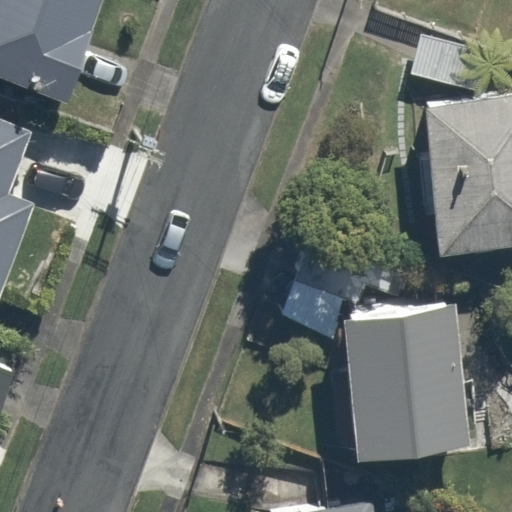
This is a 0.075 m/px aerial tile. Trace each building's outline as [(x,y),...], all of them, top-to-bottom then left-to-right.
[(103,0),(0,0),(0,66),(78,89),(103,0)] [(418,32),(410,67),(478,82),(486,48),(418,32)] [(511,81),(434,90),(449,238),(511,231),(511,81)] [(58,134),(0,115),(0,289),(7,292),(58,134)] [(359,259),(303,239),(279,306),(335,326),(359,259)] [(461,288),(349,303),(368,442),(479,427),(461,288)] [(382,511),(379,488),(265,507),(265,511),(382,511)]
